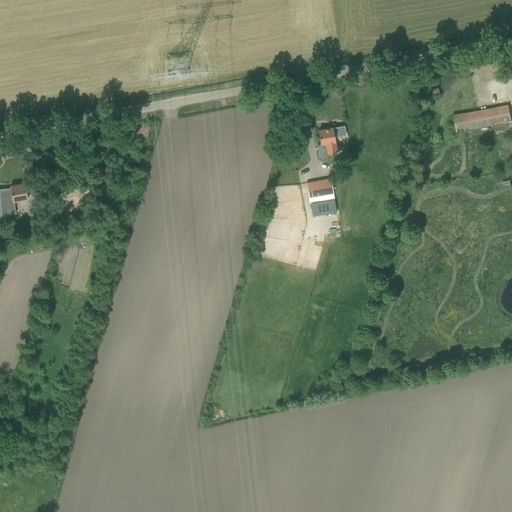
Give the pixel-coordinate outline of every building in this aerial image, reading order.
[(456,132),(511,121),(508,105),(453,116),(456,132)] [(490,133),(508,131),(507,125),(489,127),(490,133)] [(332,128),(318,131),(321,145),(326,144),(327,154),(337,152),(332,128)] [(310,204),(334,200),(330,179),(306,183),(310,204)] [(28,201),(25,184),(10,187),(10,188),(0,189),(0,217),(16,215),(14,204),(28,201)] [(92,208),(89,189),(64,193),(68,213),(92,208)]
